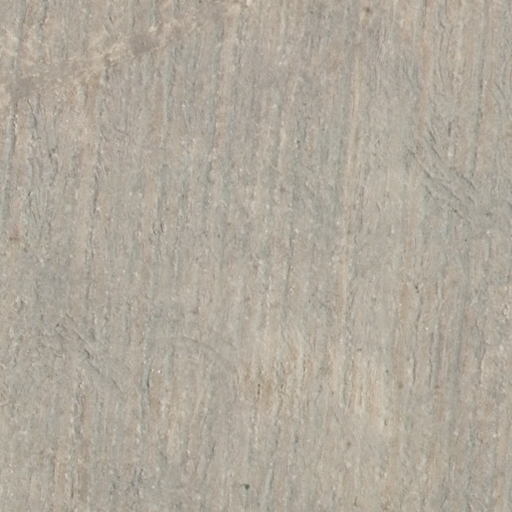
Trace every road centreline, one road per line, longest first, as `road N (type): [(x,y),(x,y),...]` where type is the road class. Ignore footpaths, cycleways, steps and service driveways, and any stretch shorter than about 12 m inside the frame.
road 1 (unknown): [(0,333),(396,0)]
road 2 (unknown): [(299,0),(511,269)]
